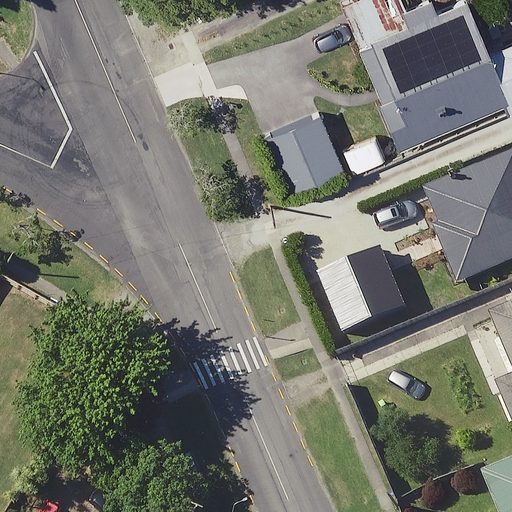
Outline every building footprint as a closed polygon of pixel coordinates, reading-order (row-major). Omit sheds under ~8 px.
[(511,111),(511,101),(470,0),(438,13),(432,0),(368,0),(348,8),(407,154),(511,111)] [(347,176),(321,118),(265,143),(291,201),(347,176)] [(511,173),(439,199),(458,252),(444,257),(450,274),(511,252),(511,173)] [(511,424),(511,279),(456,301),(506,427),(511,424)] [(511,511),(511,450),(472,467),(490,511),(511,511)]
